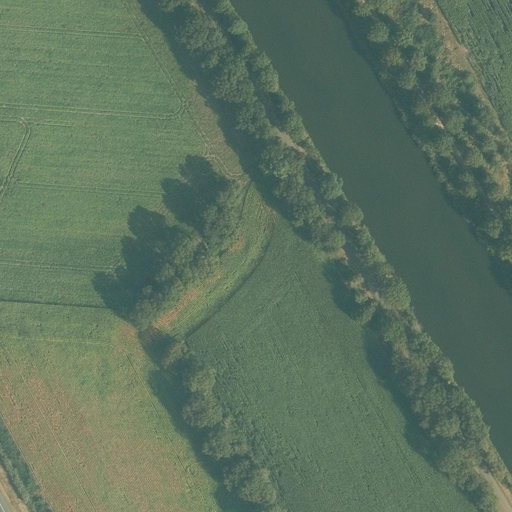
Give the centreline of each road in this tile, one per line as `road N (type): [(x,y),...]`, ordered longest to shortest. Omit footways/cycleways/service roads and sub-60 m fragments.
road 1 (unclassified): [(509,511),(199,0)]
road 2 (track): [(511,244),(365,0)]
